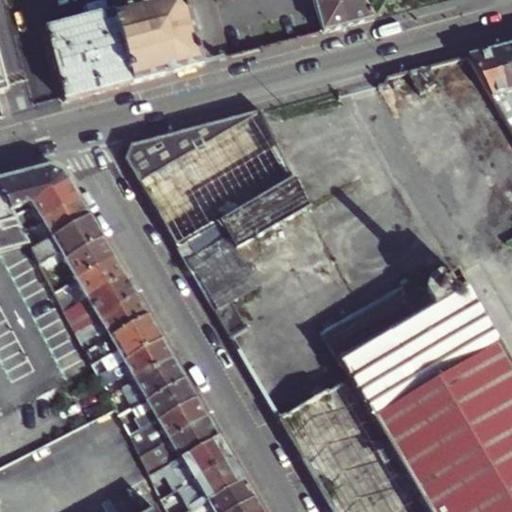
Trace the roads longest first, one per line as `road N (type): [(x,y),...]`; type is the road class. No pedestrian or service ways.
road 1 (secondary): [(68,134),(511,17)]
road 2 (residential): [(68,134),(291,511)]
